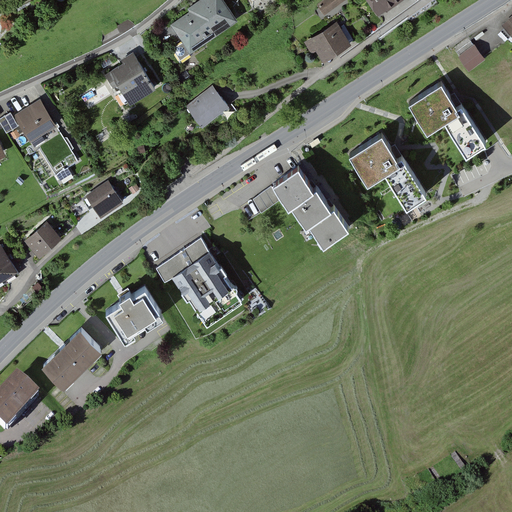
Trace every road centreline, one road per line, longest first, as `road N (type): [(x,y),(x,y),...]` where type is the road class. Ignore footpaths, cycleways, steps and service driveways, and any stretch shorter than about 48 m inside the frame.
road 1 (secondary): [(496,0),(165,212),(0,354)]
road 2 (residential): [(0,98),(122,39),(173,0)]
road 3 (residential): [(429,0),(321,72)]
